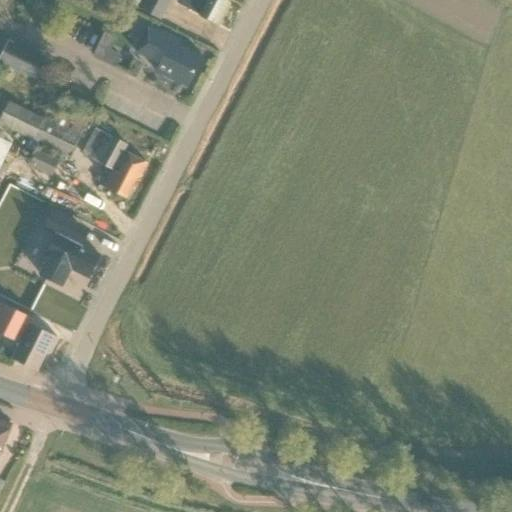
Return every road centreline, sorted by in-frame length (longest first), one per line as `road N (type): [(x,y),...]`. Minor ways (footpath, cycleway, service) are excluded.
road 1 (residential): [(57,404),(261,0)]
road 2 (primary): [(447,511),(303,483)]
road 3 (primary): [(303,483),(279,463),(228,445),(176,450)]
road 4 (primary): [(176,450),(227,474),(303,483)]
road 5 (primary): [(176,450),(57,404)]
